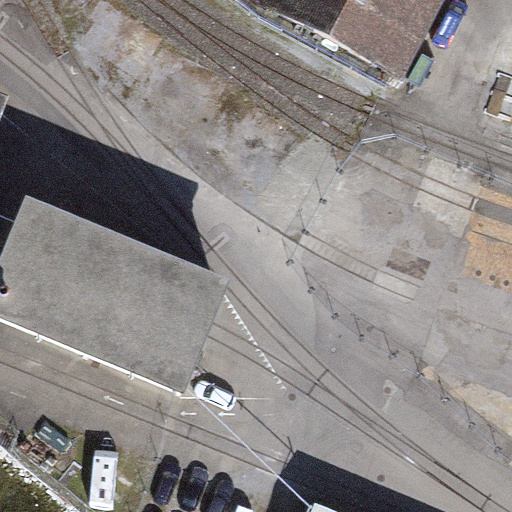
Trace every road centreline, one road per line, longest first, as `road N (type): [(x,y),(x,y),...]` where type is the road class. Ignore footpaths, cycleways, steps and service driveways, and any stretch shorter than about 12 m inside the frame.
road 1 (unknown): [(511,508),(445,471),(333,381),(167,194),(0,55)]
road 2 (unknown): [(333,381),(294,443),(228,458),(138,436),(0,384)]
